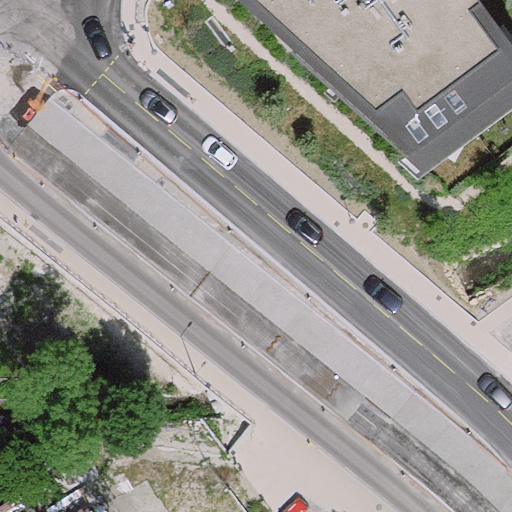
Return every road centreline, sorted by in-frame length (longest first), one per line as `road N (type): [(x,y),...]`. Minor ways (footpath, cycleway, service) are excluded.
road 1 (primary): [(511,424),(11,0)]
road 2 (primary): [(0,170),(431,511)]
